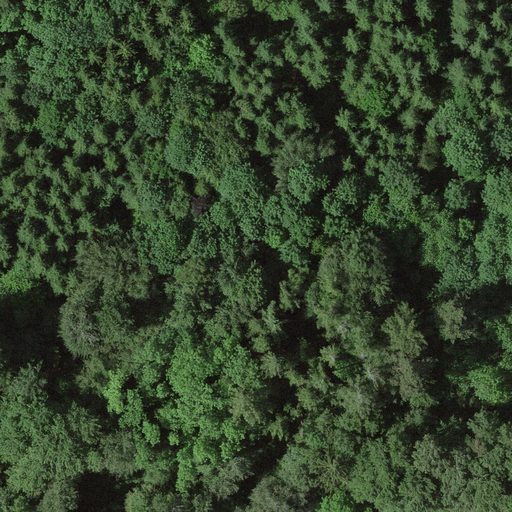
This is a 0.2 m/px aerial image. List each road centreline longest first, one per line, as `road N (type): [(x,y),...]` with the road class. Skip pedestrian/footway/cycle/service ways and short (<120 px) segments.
road 1 (track): [(511,208),(322,259),(280,283),(236,338),(189,370),(0,472)]
road 2 (unclassified): [(318,511),(511,496)]
